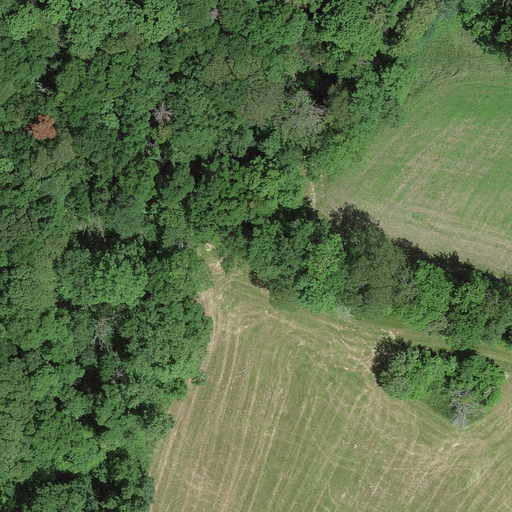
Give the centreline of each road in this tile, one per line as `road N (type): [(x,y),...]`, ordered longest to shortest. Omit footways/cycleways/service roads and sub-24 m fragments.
road 1 (track): [(306,145),(134,188),(29,240),(0,273)]
road 2 (track): [(511,270),(347,225),(324,209),(306,145)]
